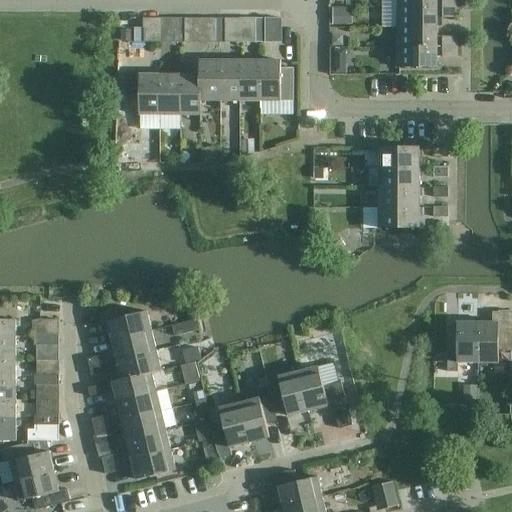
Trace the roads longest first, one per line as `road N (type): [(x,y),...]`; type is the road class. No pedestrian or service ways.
road 1 (residential): [(511,111),(342,111),(320,90),(319,0)]
road 2 (residential): [(96,511),(71,405),(68,299)]
